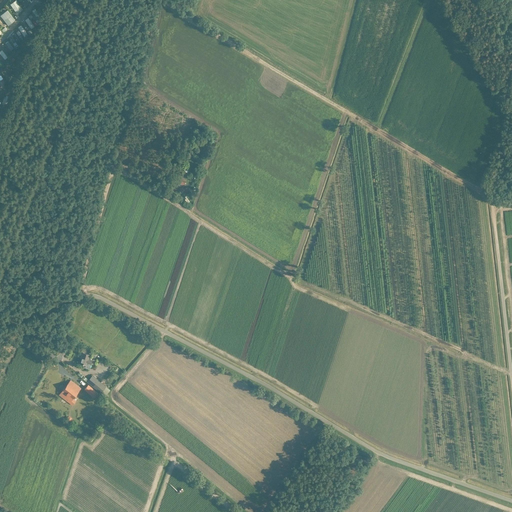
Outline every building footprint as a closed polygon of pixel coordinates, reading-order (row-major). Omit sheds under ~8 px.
[(12,4),(19,15),(25,11),(18,0),(12,4)] [(34,11),(39,20),(42,18),(37,9),(34,11)] [(9,10),(2,16),(10,26),(17,20),(9,10)] [(26,22),(33,29),(36,26),(29,19),(26,22)] [(23,26),(20,28),(26,36),(29,34),(23,26)] [(16,33),(13,36),(16,40),(15,40),(18,46),(23,43),(16,33)] [(10,41),(7,43),(12,52),(15,50),(10,41)] [(0,51),(0,52),(6,60),(9,57),(2,49),(0,51)] [(181,176),(181,177),(177,175),(176,178),(180,179),(179,182),(184,184),(186,178),(181,176)] [(79,363),(84,364),(86,365),(85,367),(89,368),(90,366),(92,360),(88,359),(90,354),(83,352),(79,363)] [(106,386),(92,375),(87,382),(100,393),(106,386)] [(81,388),(75,383),(71,380),(59,395),(73,405),(76,401),(73,398),(81,388)] [(88,384),(84,389),(90,394),(92,392),(96,395),(98,392),(94,389),(88,384)]
